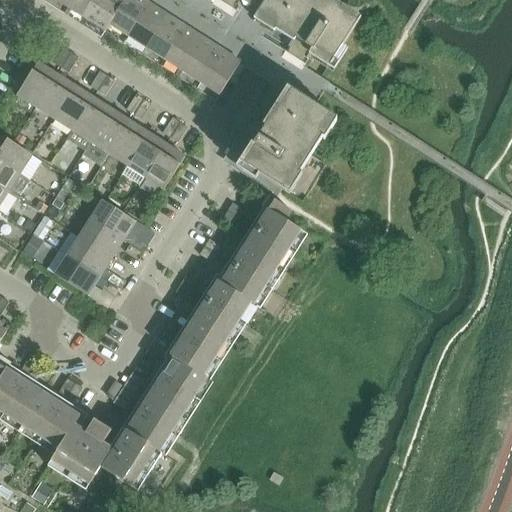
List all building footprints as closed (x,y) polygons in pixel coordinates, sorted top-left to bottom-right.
[(54,0),(69,9),(74,0),(54,0)] [(87,20),(99,0),(74,0),(69,9),(87,20)] [(126,2),(126,1),(125,1),(125,0),(99,0),(87,20),(106,32),(110,26),(114,19),(115,19),(126,1),(126,2)] [(110,26),(128,38),(149,5),(141,0),(125,0),(125,1),(126,1),(126,2),(126,1),(115,19),(114,19),(110,26)] [(228,0),(240,7),(244,0),(247,0),(263,10),(269,0),(228,0)] [(360,21),(326,0),(269,0),(263,10),(298,32),(289,48),(309,61),(314,52),(332,64),(360,21)] [(146,50),(155,36),(167,16),(149,5),(128,38),(146,50)] [(164,61),(173,47),(180,36),(186,28),(167,16),(155,36),(146,50),(164,61)] [(180,36),(173,47),(164,61),(183,73),(198,48),(204,40),(186,28),(180,36)] [(204,40),(198,48),(183,73),(201,84),(210,71),(222,51),(204,40)] [(62,69),(72,54),(64,49),(54,64),(62,69)] [(222,51),(210,71),(201,84),(220,96),(241,63),(222,51)] [(72,54),(62,69),(69,74),(79,59),(72,54)] [(38,64),(17,96),(36,108),(57,76),(38,64)] [(325,93),(330,86),(330,84),(300,65),(284,89),(289,93),(267,127),(258,122),(245,142),(254,147),(243,165),(285,193),(333,118),(316,107),(325,93)] [(98,92),(108,77),(100,72),(91,88),(98,92)] [(36,108),(55,120),(76,87),(57,76),(36,108)] [(108,77),(98,92),(106,97),(115,82),(108,77)] [(55,120),(73,132),(94,99),(76,87),(55,120)] [(135,116),(144,100),(137,96),(127,111),(135,116)] [(68,139),(86,151),(91,143),(112,111),(94,99),(73,132),(68,139)] [(144,100),(135,116),(142,121),(152,105),(144,100)] [(130,122),(112,111),(91,143),(109,155),(130,122)] [(171,139),(181,124),(173,119),(163,134),(171,139)] [(109,155),(127,167),(148,134),(130,122),(109,155)] [(181,124),(171,139),(179,144),(188,129),(181,124)] [(8,130),(5,135),(15,141),(18,136),(8,130)] [(148,134),(127,167),(122,175),(140,187),(146,178),(167,146),(148,134)] [(0,162),(20,175),(32,156),(0,135),(0,162)] [(19,136),(16,142),(23,147),(27,141),(19,136)] [(146,178),(165,190),(186,158),(167,146),(146,178)] [(0,187),(9,193),(20,175),(0,162),(0,187)] [(80,186),(82,171),(66,169),(65,185),(80,186)] [(0,206),(9,193),(0,187),(0,206)] [(174,359),(151,395),(111,458),(71,433),(81,418),(7,371),(12,364),(1,357),(0,359),(0,412),(59,450),(52,461),(91,485),(101,468),(132,488),(156,451),(160,454),(208,379),(204,377),(251,305),(254,306),(302,232),(286,222),(292,212),(268,197),(262,208),(268,212),(222,284),(219,283),(207,302),(171,357),(174,359)] [(64,204),(57,200),(53,206),(60,210),(64,204)] [(103,201),(91,221),(124,241),(136,222),(103,201)] [(40,203),(35,209),(43,214),(48,208),(40,203)] [(228,212),(239,219),(244,211),(233,204),(228,212)] [(239,219),(228,212),(223,219),(234,226),(239,219)] [(21,217),(17,224),(21,226),(26,220),(21,217)] [(45,217),(33,235),(43,242),(55,223),(45,217)] [(29,221),(25,227),(32,231),(35,225),(29,221)] [(79,239),(112,260),(124,241),(91,221),(79,239)] [(44,242),(34,236),(23,253),(32,259),(44,242)] [(131,246),(144,254),(149,247),(135,238),(131,246)] [(68,257),(100,278),(112,260),(79,239),(68,257)] [(205,248),(216,255),(221,247),(210,241),(205,248)] [(144,254),(131,246),(126,253),(139,262),(144,254)] [(216,255),(205,248),(200,256),(211,263),(216,255)] [(68,257),(56,276),(88,297),(100,278),(68,257)] [(107,282),(121,291),(126,283),(112,274),(107,282)] [(181,285),(192,293),(197,285),(186,278),(181,285)] [(121,291),(107,282),(103,290),(116,298),(121,291)] [(192,293),(181,285),(176,293),(187,300),(192,293)] [(2,298),(0,301),(0,318),(10,303),(2,298)] [(30,375),(39,361),(31,356),(23,370),(30,375)] [(39,361),(30,375),(38,379),(47,366),(39,361)] [(128,381),(139,388),(144,380),(133,373),(128,381)] [(67,398),(75,384),(68,380),(59,393),(67,398)] [(123,389),(134,396),(139,388),(128,381),(123,389)] [(75,384),(67,398),(74,403),(83,389),(75,384)] [(118,396),(129,403),(134,396),(123,389),(118,396)] [(129,403),(118,396),(113,404),(124,411),(129,403)] [(276,474),(271,481),(280,486),(284,479),(276,474)] [(1,485),(0,486),(0,494),(7,499),(12,492),(1,485)] [(43,485),(34,499),(44,506),(54,492),(43,485)]
